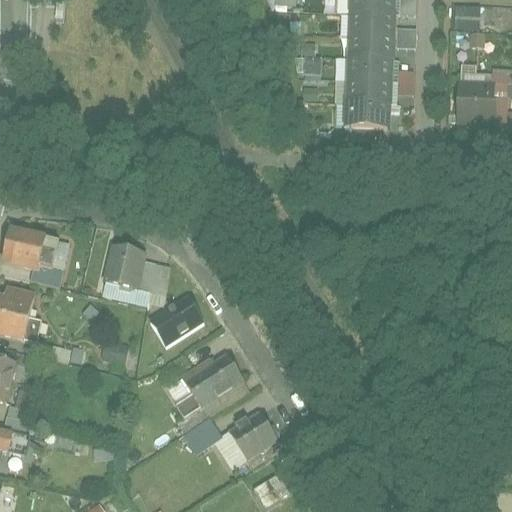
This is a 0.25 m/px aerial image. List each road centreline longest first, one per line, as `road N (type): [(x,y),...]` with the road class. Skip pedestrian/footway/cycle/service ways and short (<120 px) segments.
road 1 (residential): [(316,441),(209,269),(86,183),(0,167)]
road 2 (residential): [(426,161),(426,0)]
